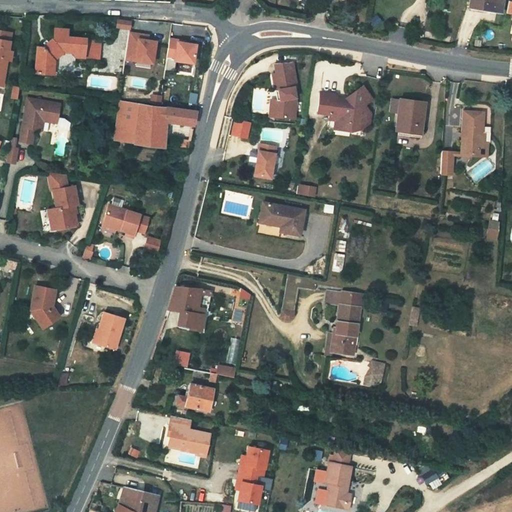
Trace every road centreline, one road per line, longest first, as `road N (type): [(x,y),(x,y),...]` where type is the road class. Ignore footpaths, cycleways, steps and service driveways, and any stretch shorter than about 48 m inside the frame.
road 1 (tertiary): [(238,42),(279,31),(511,68)]
road 2 (tertiary): [(161,292),(212,100),(238,42)]
road 3 (residential): [(238,42),(213,16),(0,2)]
road 4 (tertiary): [(74,511),(161,292)]
road 5 (residential): [(161,292),(0,243)]
